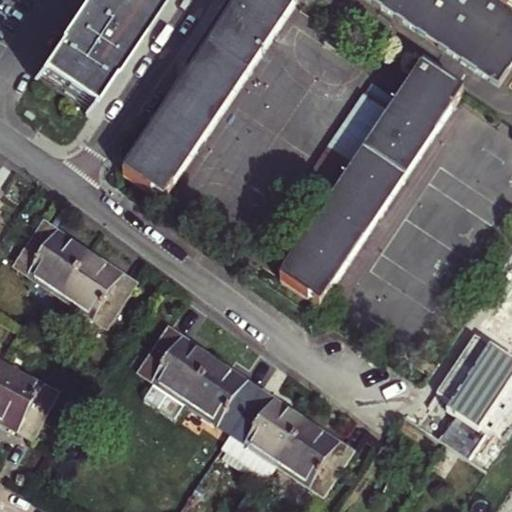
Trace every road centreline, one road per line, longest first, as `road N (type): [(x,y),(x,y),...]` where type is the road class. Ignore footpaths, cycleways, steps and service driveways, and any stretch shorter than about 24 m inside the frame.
road 1 (residential): [(75,189),(381,406)]
road 2 (residential): [(200,0),(75,189)]
